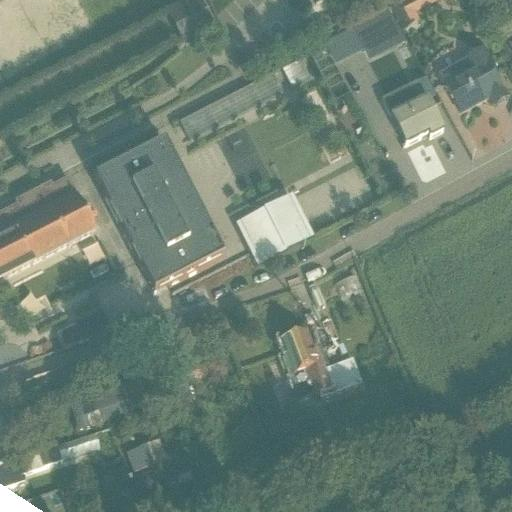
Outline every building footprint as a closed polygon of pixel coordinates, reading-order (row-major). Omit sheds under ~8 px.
[(199,0),(183,0),(168,9),(185,40),(213,24),(199,0)] [(309,0),(318,17),(347,3),(345,0),(309,0)] [(395,18),(433,2),(432,0),(390,0),(388,1),(395,18)] [(384,11),(312,49),(329,80),(401,43),(384,11)] [(492,114),(511,104),(484,54),(466,64),(473,77),(444,93),(459,121),(488,105),(492,114)] [(408,156),(444,137),(418,87),(382,106),(408,156)] [(98,188),(155,298),(224,263),(167,152),(98,188)] [(0,375),(65,354),(107,332),(100,315),(57,339),(63,347),(0,368),(0,280),(100,229),(67,175),(0,209),(0,375)] [(74,275),(80,287),(98,278),(93,266),(74,275)] [(329,299),(345,301),(347,282),(331,281),(329,299)] [(16,296),(1,308),(14,325),(29,313),(16,296)] [(294,401),(329,388),(309,334),(274,347),(294,401)]
